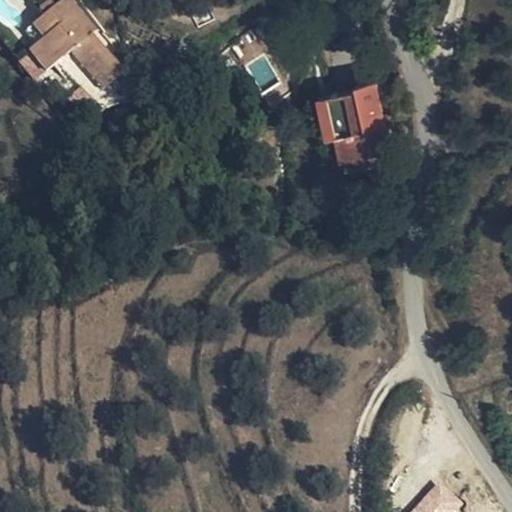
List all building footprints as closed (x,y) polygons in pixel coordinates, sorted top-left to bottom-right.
[(54,69),(56,67),(69,56),(75,50),(108,89),(109,87),(119,79),(122,76),(90,38),(94,34),(65,1),(56,9),(44,19),(24,35),(36,48),(54,69)] [(38,12),(44,19),(56,9),(50,2),(38,12)] [(296,70),(302,70),(305,52),(293,32),(275,28),(270,30),(296,70)] [(252,55),(241,40),(221,56),(233,72),(252,55)] [(46,76),(54,69),(36,48),(27,55),(46,76)] [(75,50),(69,56),(102,94),(108,89),(75,50)] [(147,65),(158,79),(168,71),(158,56),(147,65)] [(149,86),(158,79),(147,65),(137,72),(149,86)] [(379,78),(362,81),(361,81),(361,86),(335,93),(343,134),(341,134),(346,156),(394,146),(389,121),(386,112),(379,78)] [(119,79),(109,87),(119,99),(129,90),(119,79)] [(343,134),(335,93),(323,95),(332,135),(341,134),(343,134)] [(398,109),(386,112),(389,121),(401,118),(398,109)] [(371,219),(381,219),(382,199),(371,198),(371,219)] [(441,482),(412,511),(460,511),(458,509),(463,503),(441,482)]
